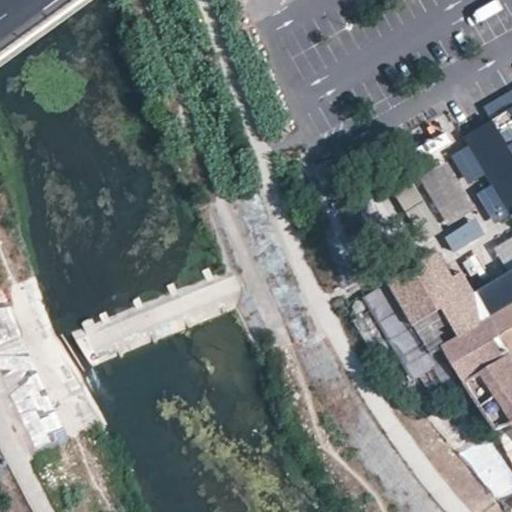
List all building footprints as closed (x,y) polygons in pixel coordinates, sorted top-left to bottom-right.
[(511,106),(465,135),(511,213),(511,106)] [(444,344),(485,321),(479,292),(467,272),(457,277),(442,253),(428,260),(391,281),(433,351),(444,344)] [(511,305),(485,321),(510,356),(511,354),(511,305)] [(444,344),(465,382),(510,356),(485,321),(444,344)] [(511,354),(510,356),(465,382),(495,430),(508,423),(511,426),(511,354)] [(36,380),(14,387),(35,448),(56,441),(36,380)]
